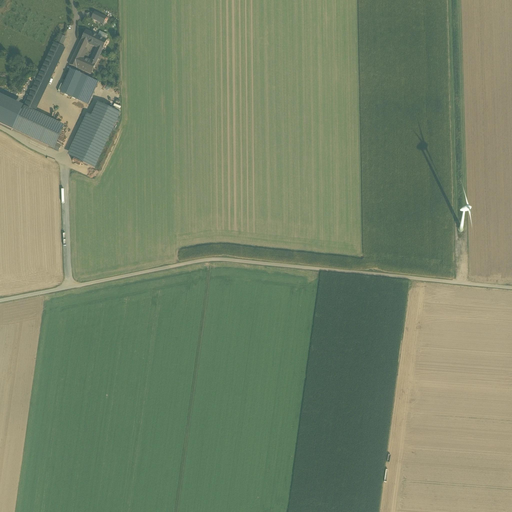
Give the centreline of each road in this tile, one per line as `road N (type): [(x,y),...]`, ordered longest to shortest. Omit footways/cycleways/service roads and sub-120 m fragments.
road 1 (track): [(0,301),(209,258),(511,289)]
road 2 (track): [(209,258),(175,511)]
road 3 (track): [(0,128),(65,162),(67,288)]
road 4 (track): [(60,160),(76,119),(50,104),(77,19),(71,0)]
